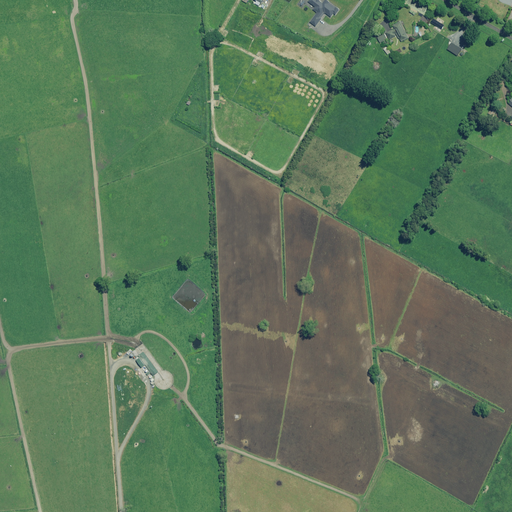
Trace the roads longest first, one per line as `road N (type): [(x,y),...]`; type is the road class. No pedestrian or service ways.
road 1 (track): [(122,511),(106,285)]
road 2 (unknown): [(118,456),(151,391),(137,367),(112,370)]
